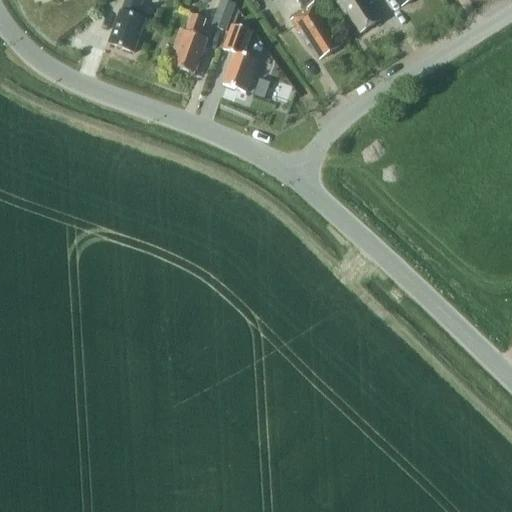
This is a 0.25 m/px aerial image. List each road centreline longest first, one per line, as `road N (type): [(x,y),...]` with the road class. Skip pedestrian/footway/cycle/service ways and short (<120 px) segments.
road 1 (tertiary): [(296,175),(222,136),(48,69),(0,18)]
road 2 (tertiary): [(511,383),(296,175)]
road 3 (unclassified): [(296,175),(332,130),(511,13)]
